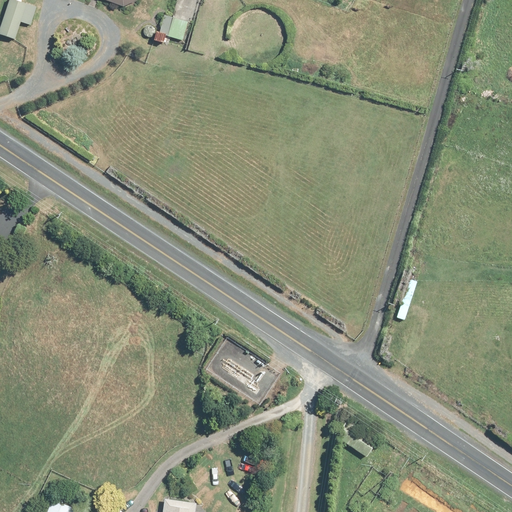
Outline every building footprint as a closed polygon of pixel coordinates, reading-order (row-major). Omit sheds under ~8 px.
[(35,26),(41,7),(20,0),(11,0),(0,34),(0,35),(19,42),(26,23),(35,26)] [(102,0),(127,9),(141,2),(141,0),(102,0)] [(191,22),(167,14),(161,34),(158,33),(156,41),(169,44),(171,37),(185,41),(191,22)] [(344,432),(338,441),(362,457),(368,448),(344,432)] [(63,503),(65,498),(60,496),(58,501),(49,498),(44,511),(84,511),(85,511),(63,503)] [(192,511),(194,502),(161,498),(159,511),(192,511)]
